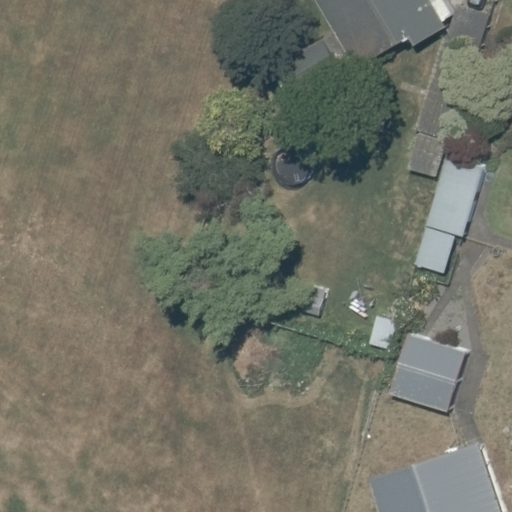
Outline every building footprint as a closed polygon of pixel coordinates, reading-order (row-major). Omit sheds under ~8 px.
[(440,19),(428,0),(318,0),(355,66),(440,19)] [(445,141),(414,133),(405,166),(435,175),(445,141)] [(414,265),(446,273),(456,236),(463,238),(482,167),(445,157),(414,265)] [(463,346),(403,331),(387,394),(447,409),(463,346)] [(499,511),(477,445),(372,480),(383,511),(499,511)]
